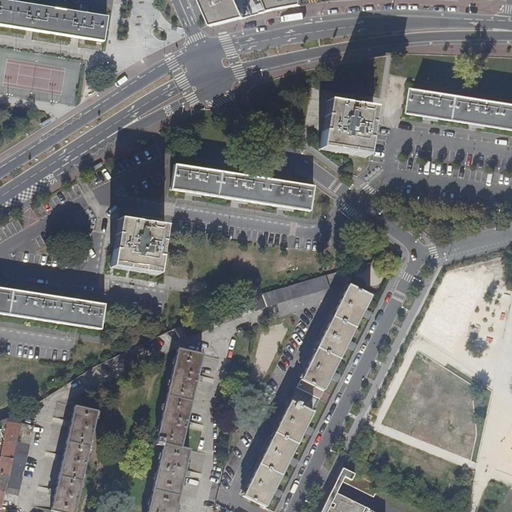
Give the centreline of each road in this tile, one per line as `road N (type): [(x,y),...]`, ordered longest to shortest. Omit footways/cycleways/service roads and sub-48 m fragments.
road 1 (secondary): [(511,30),(394,23),(204,51)]
road 2 (secondary): [(208,85),(312,56),(511,30)]
road 3 (residential): [(422,253),(291,511)]
road 4 (residential): [(422,253),(208,85)]
road 5 (secondary): [(0,197),(106,133),(208,85)]
road 6 (secondary): [(190,57),(0,180)]
